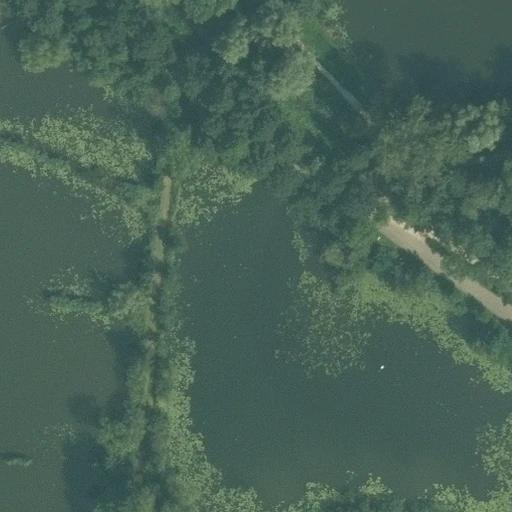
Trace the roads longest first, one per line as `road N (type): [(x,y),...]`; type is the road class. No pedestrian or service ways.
road 1 (unclassified): [(511,313),(84,0)]
road 2 (track): [(189,83),(177,106),(131,511)]
